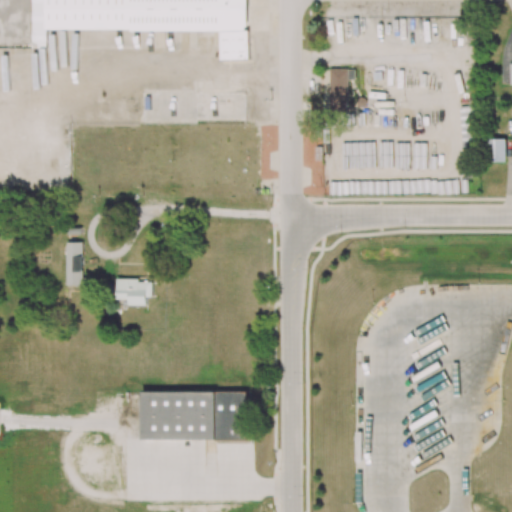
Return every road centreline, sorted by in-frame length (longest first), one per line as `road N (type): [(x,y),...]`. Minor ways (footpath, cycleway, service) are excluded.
road 1 (residential): [(288,511),(289,0)]
road 2 (residential): [(289,220),(511,213)]
